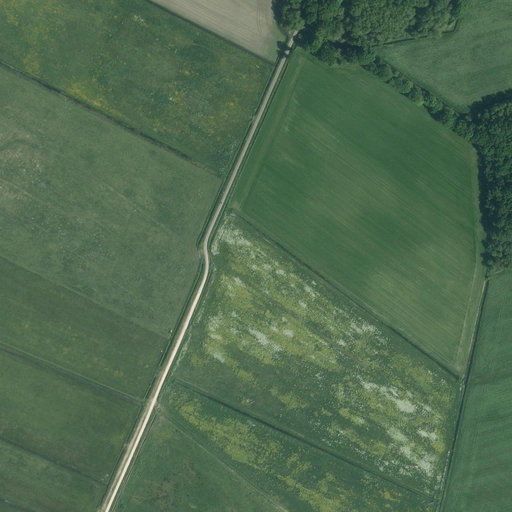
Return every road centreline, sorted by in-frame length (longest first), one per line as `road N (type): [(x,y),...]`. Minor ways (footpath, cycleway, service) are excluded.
road 1 (unclassified): [(199,294),(207,236),(309,0)]
road 2 (track): [(0,341),(148,404)]
road 3 (track): [(199,294),(148,404)]
